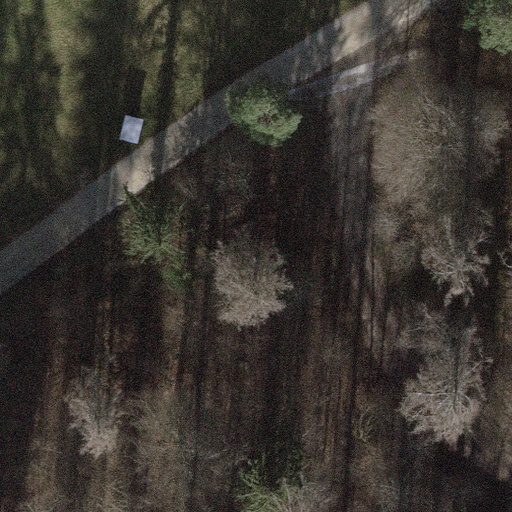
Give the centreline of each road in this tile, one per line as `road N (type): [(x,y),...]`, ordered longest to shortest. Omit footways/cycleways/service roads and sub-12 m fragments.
road 1 (track): [(337,35),(344,152),(375,305),(444,421),(511,461)]
road 2 (track): [(399,0),(229,96),(0,266)]
